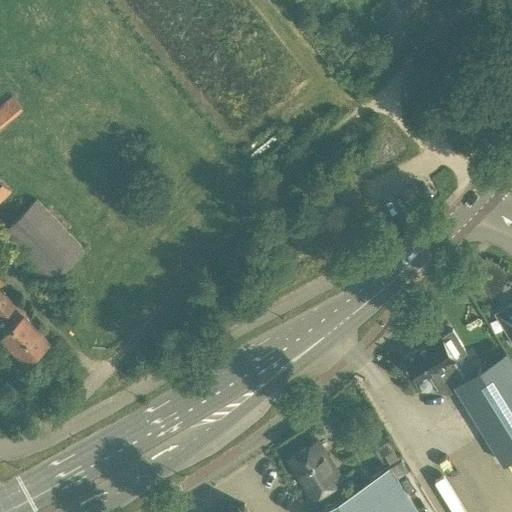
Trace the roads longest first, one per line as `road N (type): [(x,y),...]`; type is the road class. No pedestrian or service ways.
road 1 (track): [(44,439),(378,94)]
road 2 (tertiary): [(409,267),(0,504)]
road 3 (tertiary): [(88,511),(224,426),(386,297),(409,267)]
road 4 (unknown): [(362,110),(273,0)]
road 5 (track): [(378,94),(468,0)]
